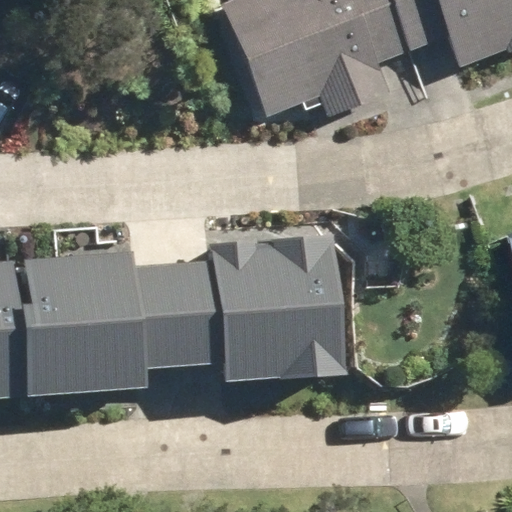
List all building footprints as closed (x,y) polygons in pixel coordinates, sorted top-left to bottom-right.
[(409,52),(389,0),(234,0),(224,4),(267,116),(320,96),(328,118),(389,94),(377,64),(409,52)] [(511,0),(389,0),(409,52),(447,38),(458,67),(506,49),(508,55),(511,53),(511,0)] [(170,269),(178,363),(226,359),(227,378),(340,367),(329,241),(216,253),(217,264),(170,269)] [(178,363),(170,269),(132,272),(130,258),(24,268),(27,310),(21,311),(28,394),(141,384),(140,367),(178,363)] [(0,395),(28,394),(21,311),(13,311),(9,265),(0,265),(0,395)]
